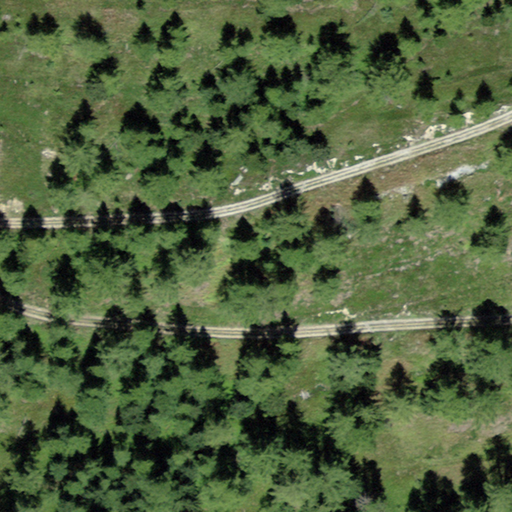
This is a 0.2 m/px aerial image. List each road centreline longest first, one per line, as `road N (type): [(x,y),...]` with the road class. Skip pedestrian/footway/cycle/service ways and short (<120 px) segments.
road 1 (track): [(0,221),(243,207),(511,115)]
road 2 (track): [(511,318),(202,332),(93,323),(0,301)]
